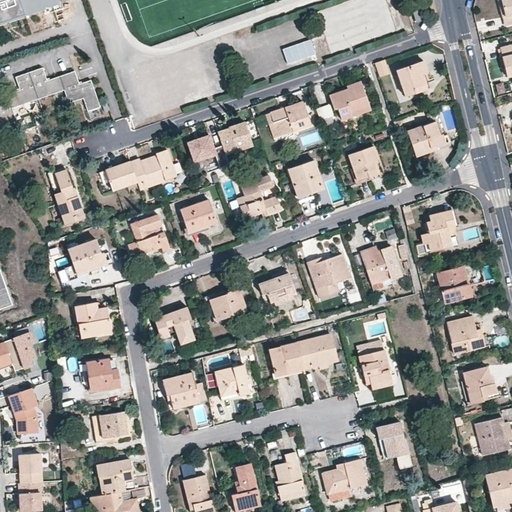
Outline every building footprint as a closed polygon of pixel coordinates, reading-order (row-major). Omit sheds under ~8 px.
[(57,0),(0,0),(0,23),(58,4),(57,0)] [(511,23),(511,0),(500,0),(505,18),(502,18),(504,25),(511,23)] [(416,21),(424,18),(422,9),(414,12),(416,21)] [(310,38),(281,48),(287,63),(315,54),(310,38)] [(511,44),(500,48),(507,77),(511,75),(511,44)] [(380,78),(389,74),(385,61),(376,64),(380,78)] [(426,71),(423,62),(396,71),(405,96),(414,93),(413,88),(425,84),(422,75),(425,74),(424,72),(426,71)] [(64,90),(59,76),(47,80),(42,68),(28,72),(37,99),(64,90)] [(64,90),(69,102),(83,98),(87,110),(99,106),(89,80),(78,84),(73,71),(59,76),(64,90)] [(28,72),(16,77),(20,90),(9,93),(13,107),(37,99),(28,72)] [(360,82),(347,87),(348,89),(329,96),(334,109),(337,107),(342,120),(370,110),(360,82)] [(427,89),(425,84),(413,88),(414,93),(427,89)] [(0,127),(18,121),(13,107),(9,93),(0,96),(0,127)] [(310,125),(303,102),(270,113),(273,123),(278,137),(292,131),(310,125)] [(333,115),(329,104),(316,109),(320,120),(333,115)] [(273,123),(270,113),(265,115),(268,124),(273,123)] [(400,120),(393,122),(396,130),(402,128),(400,120)] [(228,128),(218,132),(223,146),(226,155),(253,145),(245,122),(233,126),(236,133),(231,135),(228,128)] [(440,135),(435,122),(407,132),(416,157),(426,153),(425,150),(436,146),(444,142),(442,135),(440,135)] [(273,123),(268,124),(275,142),(294,135),(292,131),(278,137),(273,123)] [(214,149),(209,136),(199,140),(200,142),(197,143),(196,141),(188,143),(195,162),(215,155),(220,169),(230,165),(226,155),(223,146),(214,149)] [(378,159),(373,146),(348,155),(358,181),(379,174),(375,164),(374,160),(378,159)] [(137,182),(139,189),(176,176),(166,150),(155,154),(156,155),(157,161),(142,167),(139,161),(139,159),(130,162),(137,182)] [(139,161),(142,167),(157,161),(156,155),(139,161)] [(323,188),(314,161),(287,170),(297,198),(312,193),(312,192),(323,188)] [(105,171),(112,191),(137,182),(130,162),(121,165),(122,168),(115,170),(114,167),(105,171)] [(71,190),(65,171),(48,176),(62,216),(65,225),(83,218),(76,196),(74,197),(71,190)] [(358,181),(358,184),(380,177),(379,174),(358,181)] [(272,186),(269,176),(240,186),(243,196),(246,204),(239,206),(243,218),(260,213),(259,210),(264,208),(267,214),(280,210),(276,197),(263,201),(259,190),(272,186)] [(238,198),(237,198),(239,206),(246,204),(243,196),(238,198)] [(156,205),(154,200),(144,204),(146,208),(156,205)] [(216,222),(208,200),(180,209),(186,228),(187,229),(204,224),(205,226),(207,226),(216,222)] [(406,221),(412,219),(410,210),(404,212),(406,221)] [(455,227),(451,211),(428,216),(430,221),(425,222),(428,233),(426,233),(430,252),(445,248),(444,242),(449,241),(446,229),(454,227),(455,227)] [(158,227),(161,226),(158,215),(131,224),(137,242),(127,245),(131,257),(148,251),(147,247),(151,246),(152,249),(160,247),(162,252),(170,249),(164,232),(160,234),(158,227)] [(183,229),(186,237),(208,230),(207,226),(205,226),(204,224),(187,229),(186,228),(183,229)] [(454,227),(446,229),(449,241),(444,242),(445,248),(457,245),(454,227)] [(426,233),(420,235),(422,244),(424,244),(426,253),(430,252),(426,233)] [(100,253),(95,239),(67,250),(72,265),(76,275),(107,264),(103,252),(100,253)] [(396,263),(390,247),(377,252),(369,255),(368,250),(361,252),(372,285),(390,278),(400,275),(396,263)] [(349,278),(341,254),(322,261),(318,262),(316,259),(308,261),(320,298),(338,292),(335,283),(349,278)] [(402,261),(396,263),(400,275),(406,273),(402,261)] [(72,265),(65,268),(68,276),(66,276),(68,281),(76,277),(76,275),(72,265)] [(463,267),(455,269),(441,272),(437,273),(440,282),(445,302),(454,300),(470,296),(463,267)] [(0,312),(13,307),(0,269),(0,312)] [(272,275),(273,279),(288,273),(286,269),(272,275)] [(295,294),(288,273),(273,279),(258,284),(262,295),(267,294),(270,303),(274,302),(292,295),(295,294)] [(372,285),(374,290),(392,284),(390,278),(372,285)] [(440,282),(436,283),(443,306),(454,303),(454,300),(445,302),(440,282)] [(226,290),(227,293),(209,300),(217,320),(227,317),(246,311),(237,286),(226,290)] [(226,290),(225,289),(204,297),(215,326),(229,321),(227,317),(217,320),(209,300),(227,293),(226,290)] [(274,302),(275,305),(294,299),(292,295),(274,302)] [(97,309),(96,302),(75,306),(79,332),(88,330),(89,336),(110,332),(108,319),(99,320),(97,309)] [(106,307),(97,309),(99,320),(108,319),(106,307)] [(190,318),(186,307),(153,319),(160,338),(176,333),(178,338),(192,333),(187,319),(190,318)] [(476,330),(472,316),(446,322),(454,354),(484,346),(482,336),(477,337),(476,330)] [(190,318),(187,319),(192,333),(178,338),(180,344),(197,338),(190,318)] [(31,331),(4,341),(14,366),(15,370),(34,362),(29,349),(37,346),(31,331)] [(337,361),(330,334),(296,342),(302,365),(303,369),(319,365),(327,363),(337,361)] [(4,341),(0,342),(0,363),(0,364),(3,370),(14,366),(4,341)] [(302,365),(296,342),(268,349),(275,376),(294,371),(293,366),(302,365)] [(251,345),(239,348),(241,357),(253,354),(251,345)] [(391,380),(384,349),(358,356),(364,376),(368,376),(370,384),(371,385),(391,380)] [(110,369),(109,359),(85,362),(88,379),(93,378),(95,390),(119,386),(116,368),(110,369)] [(246,378),(242,365),(218,371),(221,382),(218,383),(221,396),(238,392),(239,396),(249,393),(247,383),(246,378)] [(489,374),(487,366),(463,373),(465,381),(468,394),(471,394),(473,403),(482,400),(481,396),(487,395),(488,399),(496,396),(490,374),(489,374)] [(197,394),(192,373),(162,380),(166,395),(169,394),(171,400),(173,408),(182,406),(180,399),(197,394)] [(371,385),(372,390),(392,385),(391,380),(371,385)] [(471,394),(468,394),(465,381),(460,382),(466,404),(473,403),(471,394)] [(47,382),(32,387),(37,400),(52,394),(47,382)] [(32,389),(9,396),(17,421),(17,432),(35,432),(35,413),(30,407),(37,405),(32,389)] [(221,396),(222,400),(239,396),(238,392),(221,396)] [(180,399),(182,406),(199,401),(197,394),(180,399)] [(128,433),(124,411),(98,415),(103,438),(128,434),(128,433)] [(98,415),(92,417),(96,442),(110,440),(125,438),(131,437),(131,433),(128,433),(128,434),(103,438),(98,415)] [(503,424),(502,417),(474,424),(482,455),(509,448),(507,439),(504,440),(500,425),(503,424)] [(403,439),(399,422),(376,427),(378,439),(387,436),(389,443),(384,444),(387,458),(397,455),(396,452),(406,449),(403,439)] [(387,436),(378,439),(383,459),(387,458),(384,444),(389,443),(387,436)] [(396,452),(397,455),(410,452),(406,438),(403,439),(406,449),(396,452)] [(295,452),(284,454),(286,462),(275,465),(279,480),(280,485),(277,486),(279,495),(304,490),(295,452)] [(39,454),(19,455),(21,484),(40,483),(39,454)] [(135,490),(130,459),(96,465),(98,477),(103,476),(107,495),(117,493),(121,492),(135,490)] [(360,459),(344,463),(345,467),(337,470),(322,473),(326,493),(328,493),(349,488),(366,484),(360,459)] [(249,463),(236,467),(240,482),(242,492),(237,493),(231,495),(234,507),(259,500),(249,463)] [(511,482),(511,468),(485,476),(493,507),(496,506),(511,501),(511,496),(509,483),(511,482)] [(101,496),(107,495),(103,476),(98,477),(101,496)] [(213,511),(205,476),(183,481),(190,510),(194,510),(194,511),(213,511)] [(511,482),(509,483),(511,496),(511,501),(496,506),(497,510),(511,506),(511,482)] [(40,483),(21,484),(22,511),(26,511),(42,511),(40,483)] [(328,493),(330,501),(351,496),(349,488),(328,493)] [(279,495),(280,501),(305,495),(304,490),(279,495)] [(139,511),(137,498),(122,500),(121,492),(117,493),(107,495),(101,496),(90,497),(90,498),(65,502),(66,511),(71,511),(92,508),(92,511),(139,511)] [(234,507),(235,511),(260,506),(259,500),(234,507)] [(457,511),(455,502),(424,510),(424,511),(457,511)]
